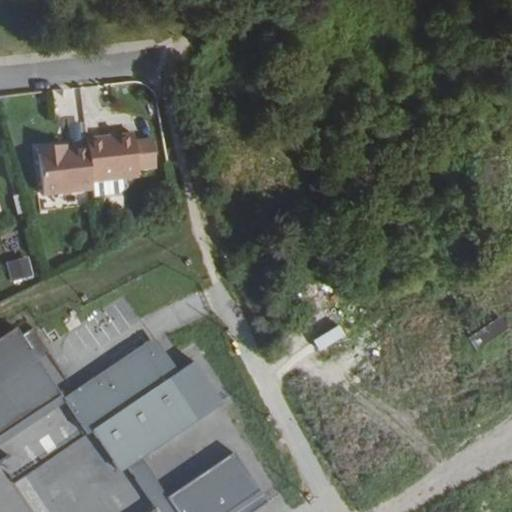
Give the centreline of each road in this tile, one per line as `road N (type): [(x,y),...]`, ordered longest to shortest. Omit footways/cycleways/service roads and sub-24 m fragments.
road 1 (track): [(165,63),(166,97),(200,224),(261,377),(330,511)]
road 2 (residential): [(165,63),(0,79)]
road 3 (residential): [(386,511),(511,438)]
